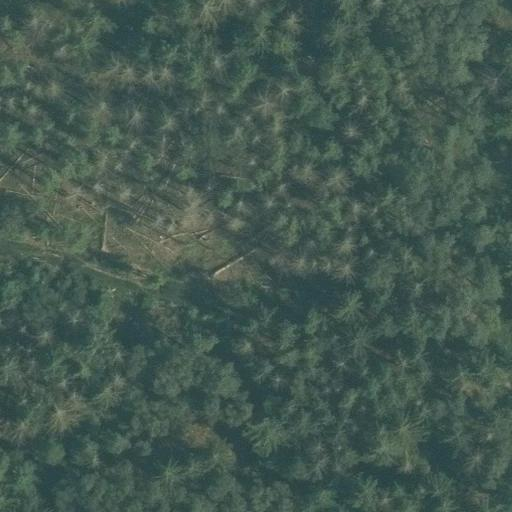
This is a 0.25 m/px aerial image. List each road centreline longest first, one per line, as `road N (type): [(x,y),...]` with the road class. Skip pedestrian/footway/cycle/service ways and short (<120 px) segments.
road 1 (track): [(462,0),(494,357)]
road 2 (track): [(494,357),(508,511)]
